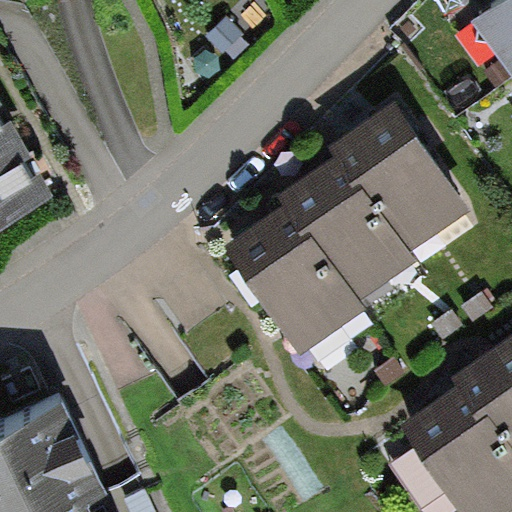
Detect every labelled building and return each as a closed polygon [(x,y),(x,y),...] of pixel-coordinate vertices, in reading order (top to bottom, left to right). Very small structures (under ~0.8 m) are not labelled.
[(511,0),(490,0),(470,14),(511,71),(511,0)] [(0,99),(0,145),(19,135),(0,99)] [(410,249),(466,209),(397,111),(340,150),(410,249)] [(19,135),(0,145),(0,219),(51,192),(19,135)] [(356,294),(413,255),(344,156),(287,195),(356,294)] [(302,338),(359,299),(289,200),(233,239),(302,338)] [(511,448),(511,346),(464,380),(511,448)] [(471,511),(493,511),(511,499),(511,450),(466,385),(410,424),(471,511)] [(0,408),(0,511),(104,511),(41,388),(0,408)]
